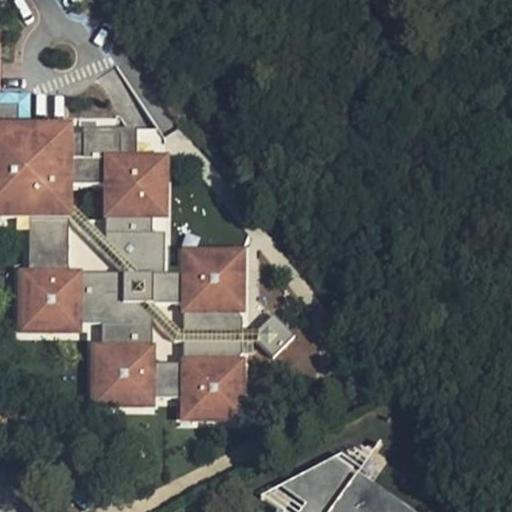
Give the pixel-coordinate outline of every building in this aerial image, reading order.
[(22,83),(0,83),(0,108),(12,120),(21,120),(22,83)] [(159,149),(146,149),(131,149),(130,129),(129,118),(21,120),(12,120),(0,108),(0,204),(24,206),(23,265),(16,266),(16,321),(74,321),(74,313),(96,313),(97,337),(89,338),(89,401),(149,399),(149,388),(178,387),(179,409),(237,406),(237,241),(179,242),(178,262),(160,262),(159,224),(146,224),(146,206),(160,206),(159,149)] [(131,149),(146,149),(146,128),(130,129),(131,149)] [(294,324),(273,303),(252,325),(273,345),(294,324)] [(350,438),(246,489),(270,506),(265,511),(417,511),(349,464),(363,444),(350,438)]
